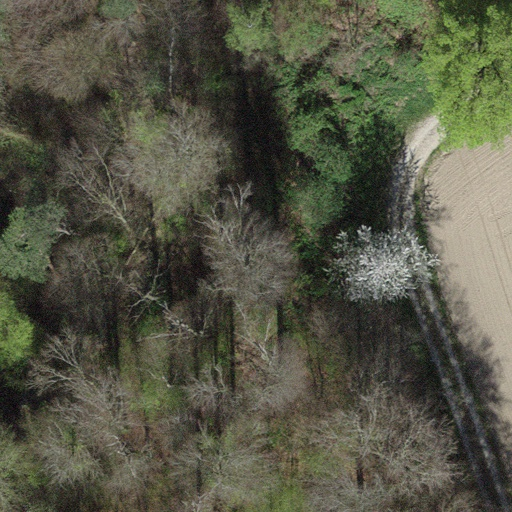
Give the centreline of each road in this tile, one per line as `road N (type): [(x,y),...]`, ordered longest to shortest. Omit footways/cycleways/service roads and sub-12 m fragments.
road 1 (track): [(511,500),(419,205),(447,121),(511,89)]
road 2 (track): [(306,0),(300,178),(459,333)]
